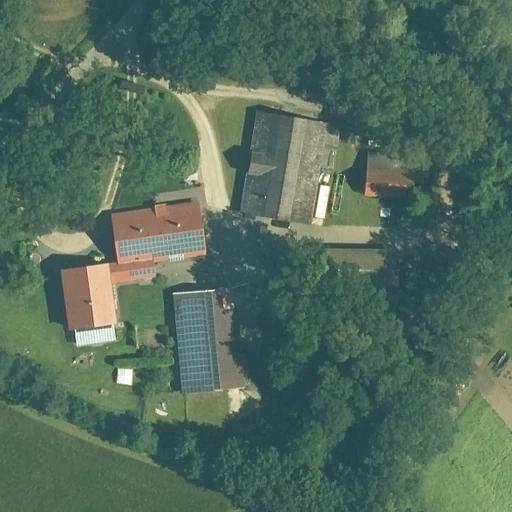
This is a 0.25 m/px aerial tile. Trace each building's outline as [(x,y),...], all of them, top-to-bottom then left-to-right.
[(252,122),(233,215),(299,228),(318,136),(252,122)] [(363,175),(361,210),(409,214),(412,179),(363,175)] [(113,216),(120,265),(129,264),(205,253),(198,204),(113,216)] [(323,259),(324,296),(394,295),(394,258),(323,259)] [(64,273),(72,329),(115,323),(109,282),(131,279),(129,264),(120,265),(64,273)] [(236,287),(169,295),(180,394),(248,386),(236,287)]
